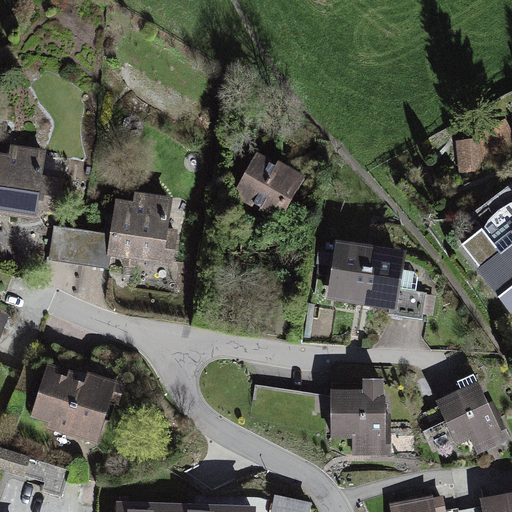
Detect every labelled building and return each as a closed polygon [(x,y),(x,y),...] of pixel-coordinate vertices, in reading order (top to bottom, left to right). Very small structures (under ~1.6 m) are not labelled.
[(54,171),(16,164),(13,178),(0,176),(0,227),(43,235),(54,171)] [(284,237),(309,193),(261,166),(236,210),(284,237)] [(511,209),(466,248),(511,303),(511,209)] [(180,214),(139,211),(138,226),(119,225),(116,273),(175,277),(180,214)] [(396,316),(404,258),(331,248),(322,305),(396,316)] [(78,378),(48,367),(28,419),(93,442),(109,399),(116,402),(124,382),(82,366),(78,378)] [(504,428),(475,377),(433,400),(461,451),(504,428)] [(393,461),(392,405),(333,406),(334,462),(393,461)] [(33,454),(0,442),(0,467),(25,476),(33,454)] [(25,477),(45,486),(53,468),(33,460),(25,477)] [(310,511),(313,503),(275,495),(271,511),(310,511)] [(257,511),(258,504),(115,500),(114,511),(257,511)]
